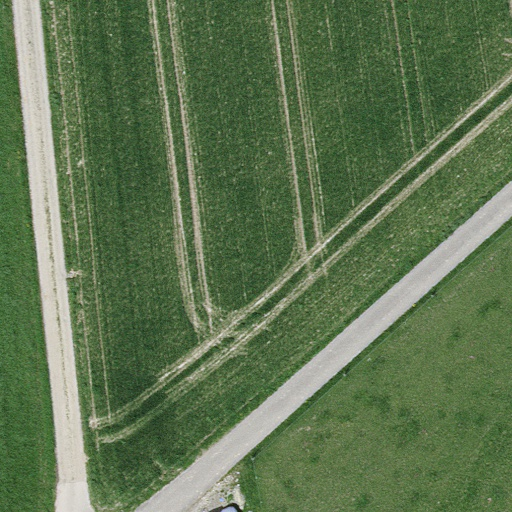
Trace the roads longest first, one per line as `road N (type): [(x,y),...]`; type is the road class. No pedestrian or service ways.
road 1 (track): [(73,511),(25,0)]
road 2 (track): [(174,511),(511,207)]
